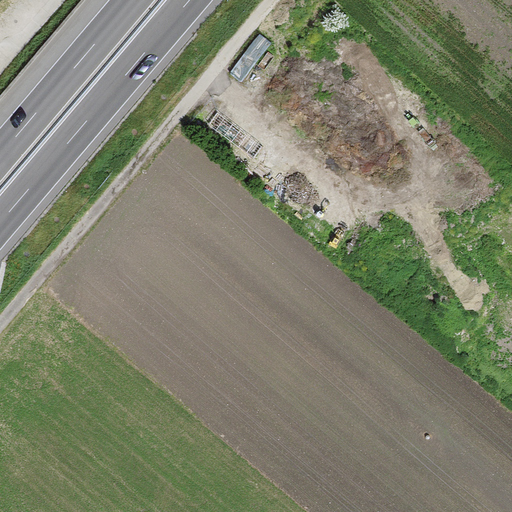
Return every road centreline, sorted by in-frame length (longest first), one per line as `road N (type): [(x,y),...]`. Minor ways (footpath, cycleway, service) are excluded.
road 1 (track): [(274,0),(0,330)]
road 2 (motorway): [(0,222),(189,0)]
road 3 (motorway): [(132,0),(0,155)]
